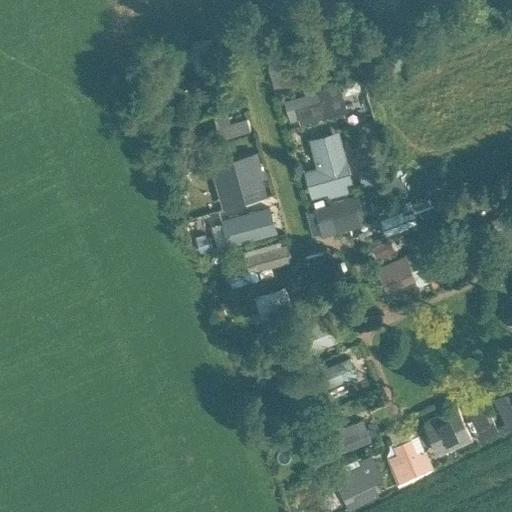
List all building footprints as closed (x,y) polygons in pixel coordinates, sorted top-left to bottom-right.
[(291,21),(308,31),(331,45),(339,30),(300,6),(291,21)] [(222,32),(202,37),(197,39),(206,72),(225,67),(221,50),(226,48),(222,32)] [(267,43),(274,86),(306,83),(305,75),(314,74),(311,39),(267,43)] [(305,94),(286,99),(290,114),(292,120),(299,118),(301,124),(349,110),(340,78),(303,89),(305,94)] [(228,113),(215,117),(220,137),(251,128),(247,117),(230,122),(228,113)] [(321,170),(308,174),(312,190),(314,195),(327,191),(329,197),(350,191),(348,185),(353,184),(340,139),(314,146),(321,170)] [(234,158),(216,163),(228,204),(246,199),(265,193),(253,152),(234,158)] [(358,197),(314,209),(322,238),(366,226),(358,197)] [(272,208),(224,221),(231,247),(279,234),(272,208)] [(511,244),(511,222),(497,229),(506,247),(511,244)] [(464,234),(474,254),(490,245),(481,226),(464,234)] [(466,269),(454,239),(421,252),(433,282),(466,269)] [(287,243),(268,248),(247,254),(254,278),(273,273),(271,265),(292,259),(287,243)] [(406,257),(379,269),(387,289),(415,277),(416,281),(418,286),(430,281),(418,252),(406,257)] [(305,265),(311,283),(337,275),(330,256),(305,265)] [(363,306),(352,278),(329,288),(341,315),(363,306)] [(286,286),(278,288),(254,295),(263,327),(276,323),(274,315),(292,309),(286,286)] [(322,316),(304,323),(294,327),(303,353),(336,340),(332,329),(328,331),(322,316)] [(308,393),(351,374),(355,372),(349,357),(326,367),(322,360),(298,370),(308,393)] [(511,425),(511,397),(508,390),(495,396),(510,427),(511,425)] [(468,432),(473,443),(495,433),(498,432),(493,421),(490,423),(480,403),(468,409),(477,429),(468,432)] [(455,412),(422,428),(438,460),(470,445),(455,412)] [(337,429),(325,434),(332,449),(343,445),(344,449),(346,452),(372,441),(365,426),(358,429),(355,422),(337,429)] [(399,452),(389,457),(397,475),(400,481),(424,470),(434,466),(426,449),(425,449),(418,434),(410,438),(395,445),(399,452)] [(347,475),(336,480),(345,502),(356,497),(359,504),(361,507),(380,498),(379,494),(376,487),(386,482),(375,457),(361,463),(363,468),(350,474),(347,475)]
